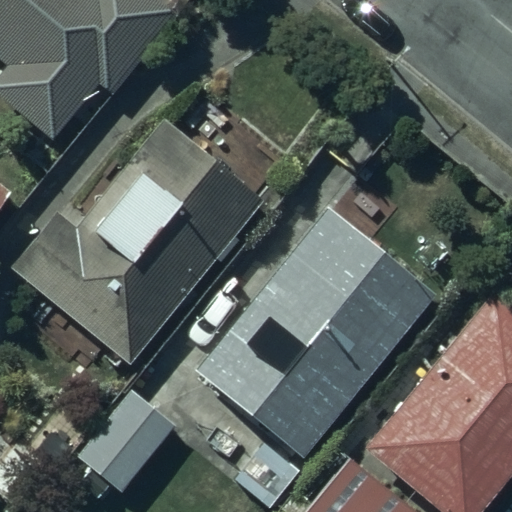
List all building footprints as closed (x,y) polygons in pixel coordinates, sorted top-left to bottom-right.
[(174,22),(145,0),(0,0),(0,54),(18,68),(0,91),(0,100),(59,147),(101,93),(112,101),(164,35),(163,35),(174,22)] [(264,210),(167,130),(78,237),(61,223),(17,276),(131,370),(264,210)] [(0,193),(0,223),(15,205),(0,193)] [(433,303),(335,218),(199,375),(297,460),(433,303)] [(431,511),(483,511),(511,476),(511,316),(492,301),(364,458),(431,511)] [(181,434),(138,399),(81,467),(124,502),(181,434)] [(0,484),(31,445),(0,420),(0,484)] [(396,511),(345,470),(310,511),(396,511)]
